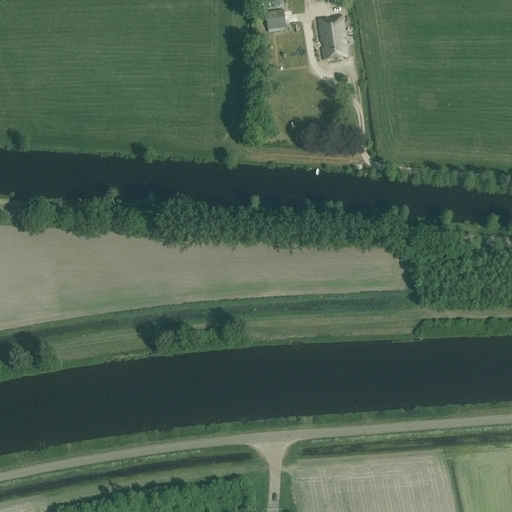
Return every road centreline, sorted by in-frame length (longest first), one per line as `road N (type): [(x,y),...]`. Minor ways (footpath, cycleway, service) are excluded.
road 1 (unclassified): [(0,477),(233,439),(511,418)]
road 2 (unclassified): [(0,210),(511,242)]
